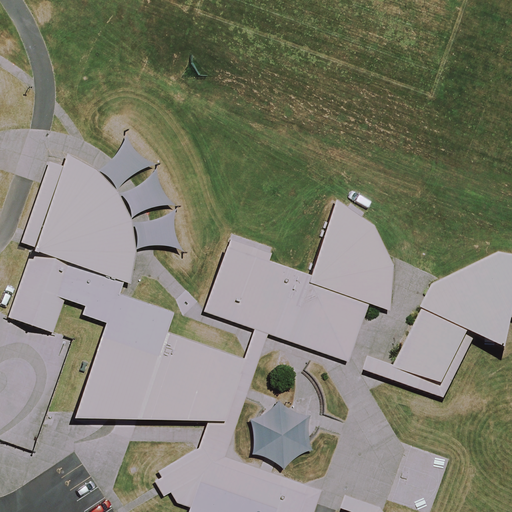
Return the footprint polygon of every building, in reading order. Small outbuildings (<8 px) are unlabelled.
[(79,163),(57,152),(23,241),(34,246),(7,319),(51,333),(64,295),(85,303),(83,312),(107,320),(76,416),(230,419),(250,362),(165,331),(171,313),(127,295),(135,263),(135,232),(123,202),(98,178),(79,163)] [(220,250),(197,313),(346,367),(358,310),(388,317),(393,266),(369,230),(332,202),(308,279),(220,250)] [(429,285),(385,381),(435,404),(465,339),(501,356),(510,319),(511,319),(511,256),(497,253),(429,285)] [(429,511),(449,461),(408,445),(387,501),(415,511),(429,511)] [(312,511),(319,493),(194,453),(156,474),(172,501),(191,508),(189,511),(312,511)]
